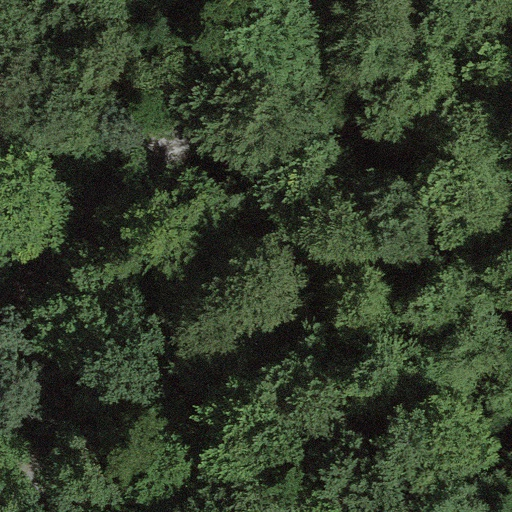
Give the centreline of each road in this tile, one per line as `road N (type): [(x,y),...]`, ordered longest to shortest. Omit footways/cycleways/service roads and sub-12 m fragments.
road 1 (track): [(324,0),(215,98),(34,289)]
road 2 (track): [(67,377),(34,511)]
road 3 (track): [(80,511),(67,377)]
